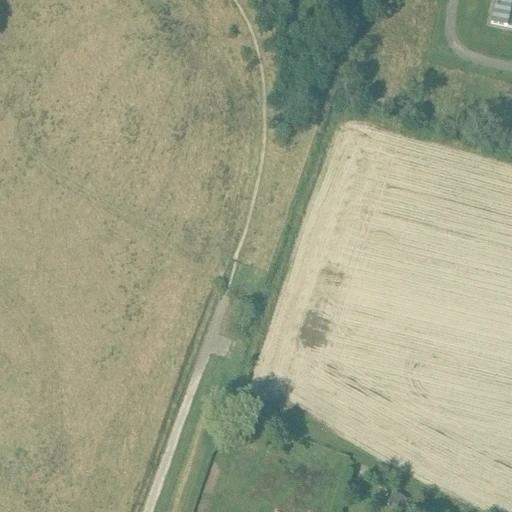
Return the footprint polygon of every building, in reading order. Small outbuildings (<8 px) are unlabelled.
[(388,0),(386,8),(398,12),(400,4),(388,0)] [(511,0),(494,0),(492,23),(511,25),(511,0)] [(415,57),(420,23),(388,19),(383,52),(415,57)] [(455,76),(452,90),(435,87),(432,104),(454,109),(452,120),(458,121),(467,78),(455,76)] [(475,97),(469,115),(501,124),(511,85),(511,83),(495,78),(488,101),(475,97)] [(393,492),(387,502),(403,511),(404,511),(410,502),(393,492)]
